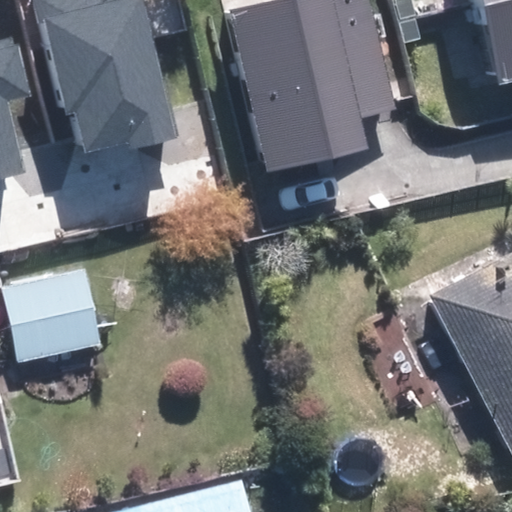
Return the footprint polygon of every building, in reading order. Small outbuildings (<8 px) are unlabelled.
[(76,113),(85,152),(131,141),(132,147),(175,137),(142,0),(119,0),(118,0),(32,0),(38,24),(44,22),(66,116),(76,113)] [(271,0),(230,10),(266,171),(369,148),(361,117),(396,108),(370,0),(271,0)] [(511,0),(506,0),(483,6),(500,84),(511,81),(511,0)] [(0,177),(24,172),(6,100),(29,95),(18,46),(13,47),(11,37),(0,39),(0,177)] [(511,246),(422,294),(511,460),(511,459),(511,246)] [(98,347),(81,265),(0,281),(0,299),(13,365),(98,347)] [(248,511),(239,478),(116,511),(248,511)]
